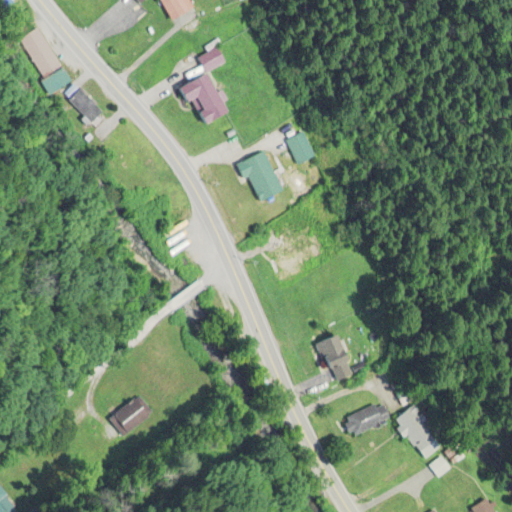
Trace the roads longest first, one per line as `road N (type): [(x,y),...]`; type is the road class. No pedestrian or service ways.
road 1 (primary): [(282,379),(184,171),(34,0)]
road 2 (residential): [(230,259),(0,461)]
road 3 (primary): [(359,511),(282,379)]
